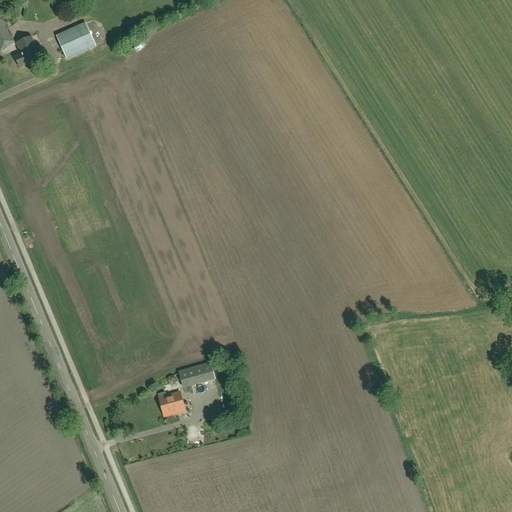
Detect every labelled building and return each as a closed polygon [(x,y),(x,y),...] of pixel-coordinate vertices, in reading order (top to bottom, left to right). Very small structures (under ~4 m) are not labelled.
[(66,60),(96,47),(85,24),(56,37),(66,60)] [(6,29),(0,33),(0,50),(0,51),(14,41),(6,29)] [(36,46),(31,36),(16,43),(21,54),(15,57),(20,68),(32,63),(32,64),(40,60),(37,53),(42,51),(39,45),(36,46)] [(184,388),(214,379),(209,362),(179,371),(184,388)] [(196,397),(205,394),(205,395),(215,393),(212,385),(194,390),(196,397)] [(185,412),(180,392),(166,396),(165,393),(159,395),(159,398),(165,418),(185,412)]
